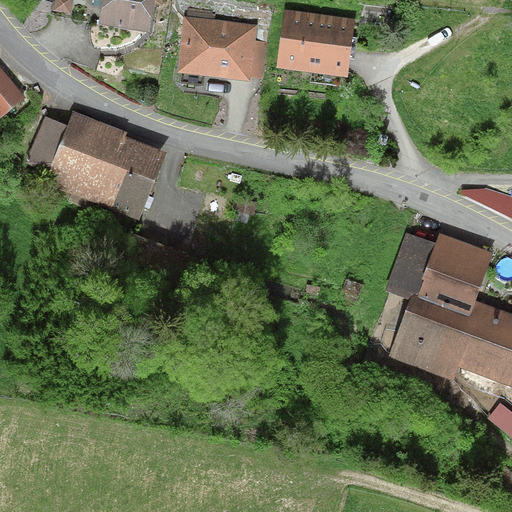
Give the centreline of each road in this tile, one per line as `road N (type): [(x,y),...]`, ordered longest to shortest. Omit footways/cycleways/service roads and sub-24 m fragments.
road 1 (tertiary): [(408,192),(162,139),(67,93),(0,29)]
road 2 (residential): [(398,57),(375,86),(409,160),(408,192)]
road 3 (track): [(502,0),(481,20),(398,57)]
